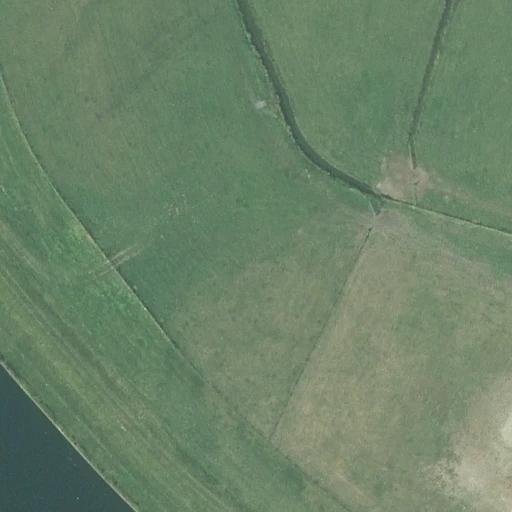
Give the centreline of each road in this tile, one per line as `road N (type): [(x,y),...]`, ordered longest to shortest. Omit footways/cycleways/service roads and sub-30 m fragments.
road 1 (track): [(238,511),(156,440),(0,258)]
road 2 (track): [(390,170),(511,213)]
